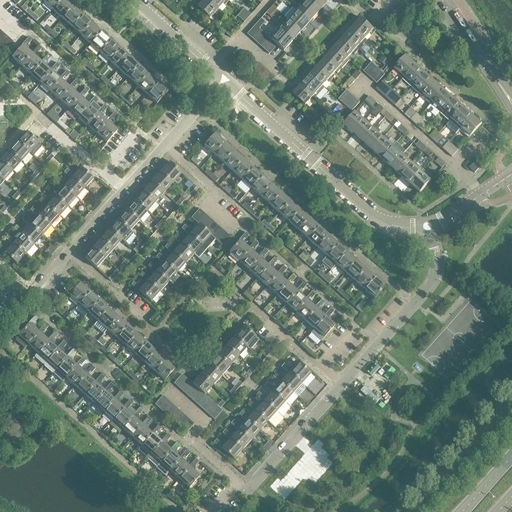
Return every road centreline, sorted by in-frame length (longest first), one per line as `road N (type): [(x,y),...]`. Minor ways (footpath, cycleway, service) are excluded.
road 1 (residential): [(224,80),(370,213),(394,226),(428,227)]
road 2 (residential): [(343,387),(433,279),(436,263)]
road 3 (residential): [(240,482),(250,490),(343,387)]
road 4 (residential): [(457,170),(361,86)]
road 5 (residential): [(169,392),(204,422),(196,442),(240,482)]
road 6 (residential): [(163,147),(219,195),(209,208),(237,231)]
